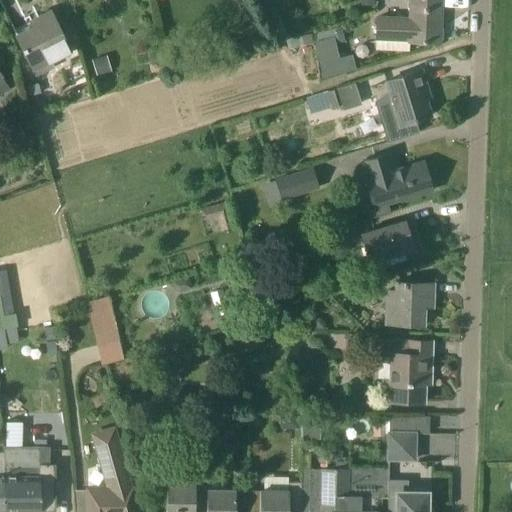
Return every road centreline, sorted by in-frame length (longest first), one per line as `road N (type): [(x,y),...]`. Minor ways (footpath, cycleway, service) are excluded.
road 1 (residential): [(465,511),(480,0)]
road 2 (unknown): [(477,120),(326,171)]
